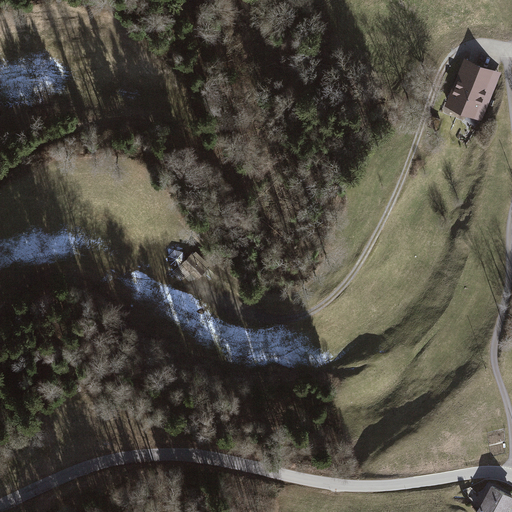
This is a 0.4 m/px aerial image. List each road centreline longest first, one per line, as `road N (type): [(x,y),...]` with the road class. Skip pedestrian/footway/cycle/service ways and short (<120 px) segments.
road 1 (tertiary): [(0,506),(97,463),(143,455),(202,455),(335,485),(479,472),(511,478)]
road 2 (track): [(202,285),(220,302),(284,321),(334,299),(359,272),(397,201),(454,54),(474,45),(511,56)]
